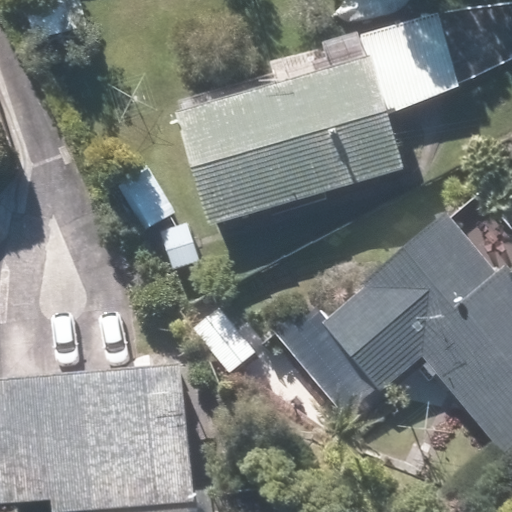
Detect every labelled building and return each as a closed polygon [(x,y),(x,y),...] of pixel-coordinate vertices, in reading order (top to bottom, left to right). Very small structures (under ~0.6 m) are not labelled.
[(184,115),(216,223),(411,166),(394,107),(464,86),(442,11),(275,60),(283,86),(184,115)] [(162,171),(122,189),(144,235),(183,216),(162,171)] [(511,452),(511,277),(459,211),(328,314),(384,386),(429,351),(510,454),(511,452)] [(192,221),(152,239),(170,279),(211,260),(192,221)] [(235,308),(202,329),(232,375),(265,354),(235,308)] [(189,365),(3,380),(3,391),(0,391),(0,479),(11,479),(13,504),(65,499),(66,511),(77,511),(200,502),(189,365)]
